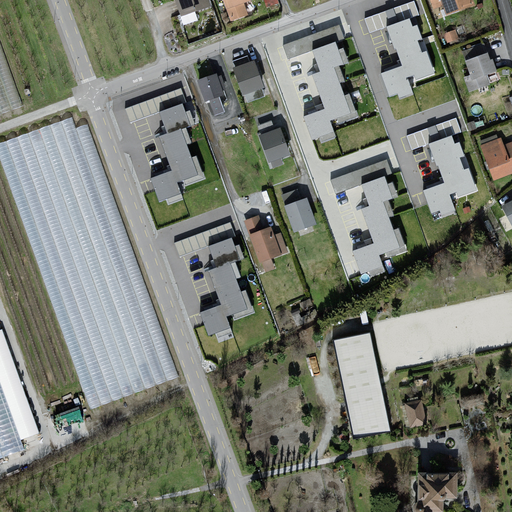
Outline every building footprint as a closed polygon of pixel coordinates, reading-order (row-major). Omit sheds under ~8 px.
[(175,0),(182,17),(213,8),(210,0),(175,0)] [(222,0),(230,22),(248,16),(244,4),(253,2),(251,0),(222,0)] [(473,0),(429,0),(438,18),(476,6),(473,0)] [(414,1),(364,18),(369,32),(386,26),(409,18),(419,14),(414,1)] [(396,47),(403,65),(382,73),(390,96),(397,93),(399,98),(413,93),(407,77),(414,74),(415,79),(434,73),(426,51),(422,52),(417,40),(422,38),(417,24),(412,26),(409,18),(386,26),(394,48),(396,47)] [(339,25),(283,45),(288,58),(312,50),(335,41),(344,38),(339,25)] [(333,132),(329,121),(337,118),(339,122),(358,115),(350,93),(344,95),(339,83),(345,81),(340,64),(343,63),(348,61),(344,48),(338,49),(335,41),(312,50),(320,71),(312,74),(325,109),(304,116),(312,139),(320,137),(321,142),(335,137),(333,132)] [(484,44),(460,52),(471,75),(463,78),(469,92),(490,86),(487,76),(498,72),(484,44)] [(256,62),(234,68),(244,96),(266,90),(256,62)] [(218,75),(197,81),(205,104),(208,103),(213,116),(224,114),(218,96),(224,95),(218,75)] [(181,89),(125,109),(131,123),(159,112),(182,103),(186,102),(181,89)] [(191,142),(185,126),(194,123),(189,110),(185,112),(182,103),(159,112),(167,133),(159,136),(172,170),(150,178),(159,201),(167,198),(168,203),(183,198),(177,182),(184,179),(186,185),(204,178),(196,156),(191,158),(186,144),(191,142)] [(73,116),(0,139),(85,406),(176,377),(136,249),(125,253),(120,240),(127,238),(89,121),(76,125),(73,116)] [(456,117),(407,136),(412,150),(429,144),(451,135),(461,132),(456,117)] [(270,120),(258,125),(261,135),(274,130),(270,120)] [(261,135),(259,135),(269,162),(271,162),(273,167),(283,163),(281,158),(290,154),(280,127),(274,130),(261,135)] [(454,143),(451,135),(429,144),(437,165),(438,165),(445,183),(423,191),(432,213),(439,210),(441,214),(455,209),(449,194),(456,192),(457,197),(477,189),(469,167),(464,169),(459,157),(464,155),(459,141),(454,143)] [(501,139),(480,145),(494,181),(511,174),(511,143),(504,145),(501,139)] [(386,159),(331,180),(336,194),(361,185),(384,176),(392,173),(386,159)] [(389,217),(393,215),(388,199),(398,196),(393,182),(387,184),(384,176),(361,185),(369,206),(362,209),(374,243),(353,251),(361,273),(383,265),(379,255),(386,252),(388,257),(406,250),(398,228),(394,230),(389,217)] [(299,191),(281,197),(294,235),(318,226),(307,201),(301,202),(299,191)] [(511,200),(502,205),(511,225),(511,200)] [(244,222),(260,265),(287,256),(280,234),(276,236),(273,228),(265,231),(258,218),(244,222)] [(230,223),(175,243),(180,257),(209,246),(232,238),(235,236),(230,223)] [(241,276),(235,260),(244,257),(239,245),(235,246),(232,238),(209,246),(217,267),(209,270),(222,304),(200,313),(208,335),(216,332),(218,337),(232,332),(226,316),(233,313),(235,319),(254,312),(245,290),(241,292),(236,278),(241,276)] [(333,341),(352,437),(389,430),(370,334),(333,341)] [(420,402),(404,405),(409,429),(426,425),(420,402)] [(459,474),(419,474),(420,505),(418,507),(418,511),(448,511),(449,499),(460,498),(459,474)]
